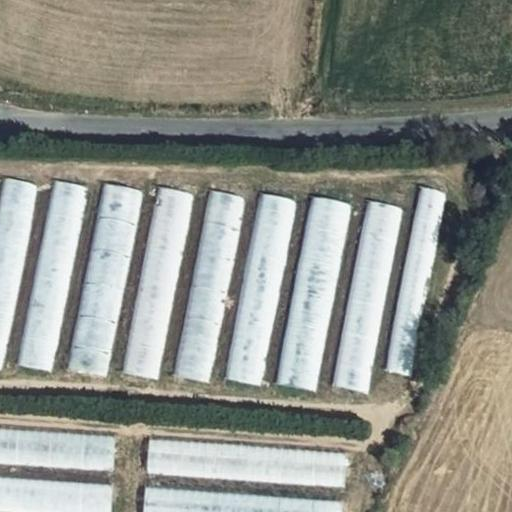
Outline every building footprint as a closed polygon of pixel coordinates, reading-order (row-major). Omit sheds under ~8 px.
[(0,177),(0,366),(8,368),(32,182),(0,177)] [(21,363),(55,369),(85,184),(52,179),(21,363)] [(71,369),(109,376),(143,190),(104,183),(71,369)] [(160,378),(194,192),(159,185),(125,372),(160,378)] [(212,187),(175,377),(210,383),(247,194),(212,187)] [(412,374),(447,191),(424,187),(389,370),(412,374)] [(264,385),(297,198),(260,192),(227,378),(264,385)] [(310,195),(284,385),(322,390),(349,201),(310,195)] [(333,384),(367,392),(406,207),(372,200),(333,384)] [(0,427),(0,439),(8,440),(8,428),(0,427)] [(58,435),(58,467),(117,467),(117,434),(58,435)] [(346,481),(347,449),(151,443),(150,476),(346,481)] [(0,511),(25,511),(112,511),(114,481),(0,477),(0,511)] [(147,492),(146,511),(342,511),(343,498),(147,492)]
